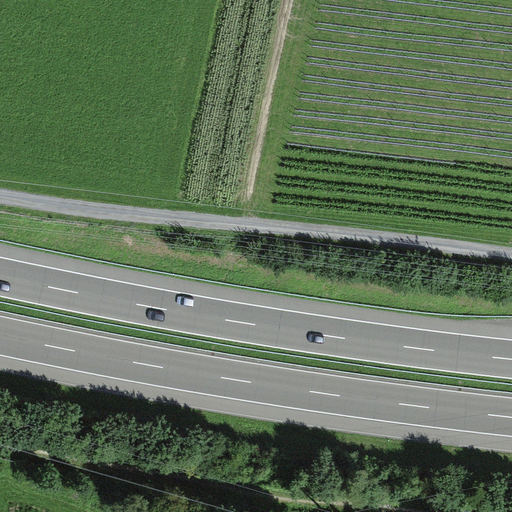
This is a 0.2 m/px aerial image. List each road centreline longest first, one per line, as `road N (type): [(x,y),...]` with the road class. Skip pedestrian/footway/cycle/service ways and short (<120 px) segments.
road 1 (motorway): [(511,359),(248,323),(0,276)]
road 2 (motorway): [(0,337),(235,381),(511,418)]
road 3 (track): [(387,511),(0,447)]
